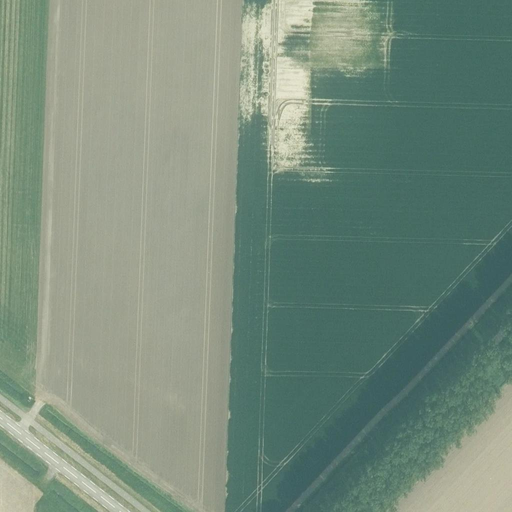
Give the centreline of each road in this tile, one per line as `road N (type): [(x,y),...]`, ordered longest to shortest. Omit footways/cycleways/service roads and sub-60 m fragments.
road 1 (track): [(337,511),(511,336)]
road 2 (secondary): [(122,511),(0,417)]
